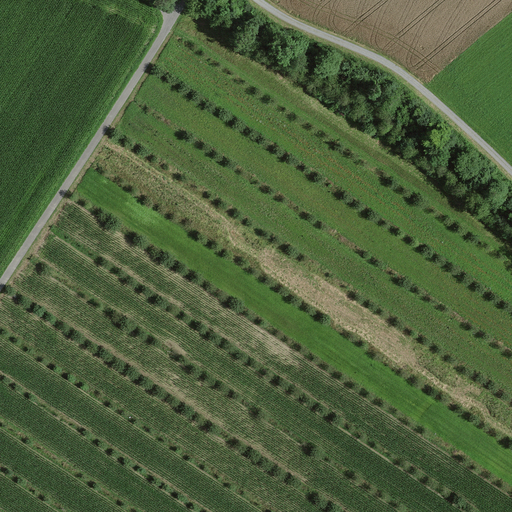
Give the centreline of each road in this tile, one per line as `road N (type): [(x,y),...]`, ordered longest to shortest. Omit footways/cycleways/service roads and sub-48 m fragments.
road 1 (unclassified): [(185,0),(0,288)]
road 2 (track): [(258,0),(406,74),(511,170)]
